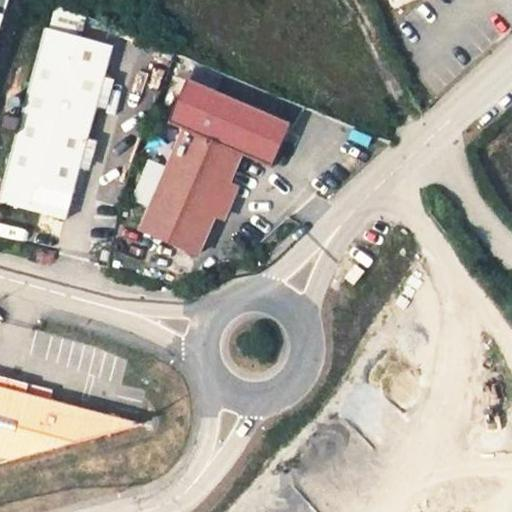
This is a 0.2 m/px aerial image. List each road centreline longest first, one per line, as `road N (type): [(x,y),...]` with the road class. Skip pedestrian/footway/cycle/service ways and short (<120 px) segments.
road 1 (unclassified): [(511,62),(350,208),(271,312)]
road 2 (residential): [(0,279),(214,337)]
road 3 (residential): [(131,511),(164,501),(209,462),(248,378)]
road 4 (track): [(348,0),(363,14),(417,147)]
